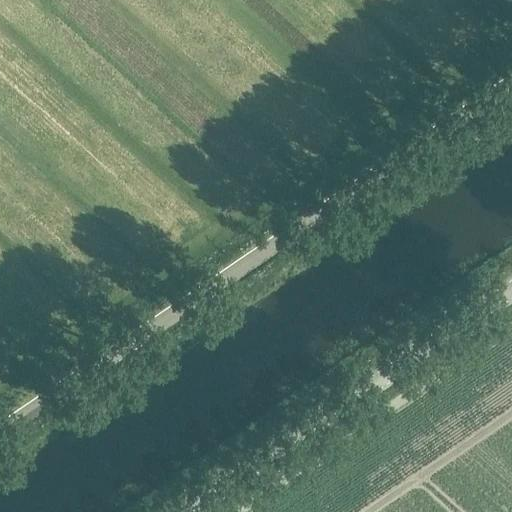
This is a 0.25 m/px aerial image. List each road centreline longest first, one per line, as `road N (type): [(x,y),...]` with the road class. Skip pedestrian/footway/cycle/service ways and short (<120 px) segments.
road 1 (unclassified): [(0,431),(511,80)]
road 2 (tertiary): [(188,511),(511,290)]
